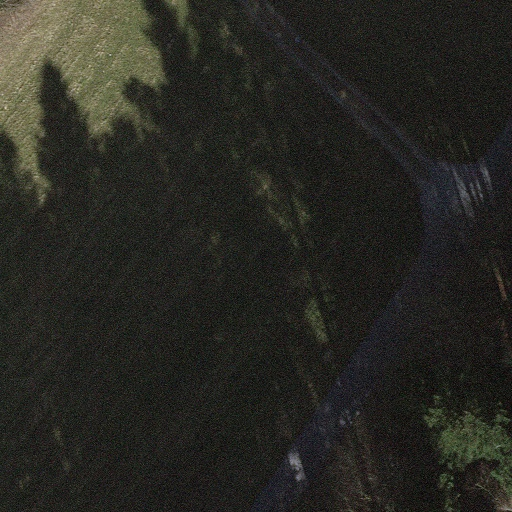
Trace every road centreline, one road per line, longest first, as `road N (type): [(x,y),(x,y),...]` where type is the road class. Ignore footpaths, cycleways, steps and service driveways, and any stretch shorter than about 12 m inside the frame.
road 1 (track): [(471,215),(273,511)]
road 2 (track): [(244,0),(471,215)]
